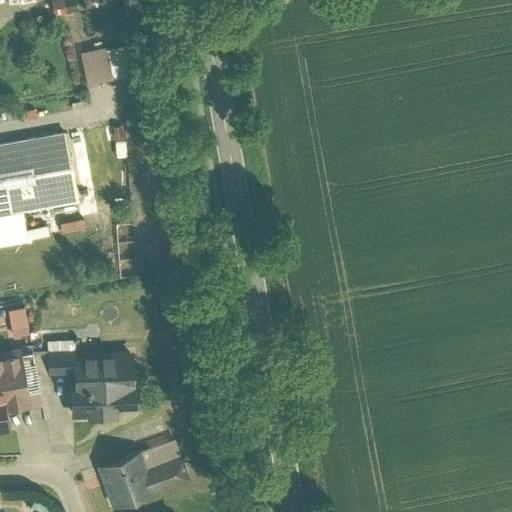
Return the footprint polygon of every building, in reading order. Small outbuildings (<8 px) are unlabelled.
[(64,38),(70,71),(103,65),(96,31),(64,38)] [(0,212),(81,198),(68,127),(0,139),(0,212)] [(82,129),(73,131),(78,153),(88,151),(82,129)] [(0,301),(0,326),(11,327),(11,302),(0,301)] [(26,304),(10,306),(15,333),(31,330),(26,304)] [(0,428),(6,427),(2,399),(28,395),(20,343),(0,345),(0,428)] [(69,406),(69,414),(136,412),(133,353),(67,356),(69,406)] [(92,459),(110,507),(190,478),(179,447),(145,459),(139,442),(92,459)]
